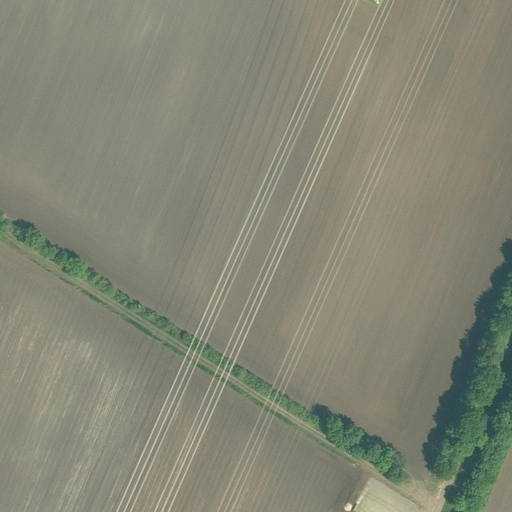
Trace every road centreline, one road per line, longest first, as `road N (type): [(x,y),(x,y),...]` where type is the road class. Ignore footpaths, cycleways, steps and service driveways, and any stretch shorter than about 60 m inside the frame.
road 1 (track): [(435,511),(0,231)]
road 2 (track): [(438,511),(511,333)]
